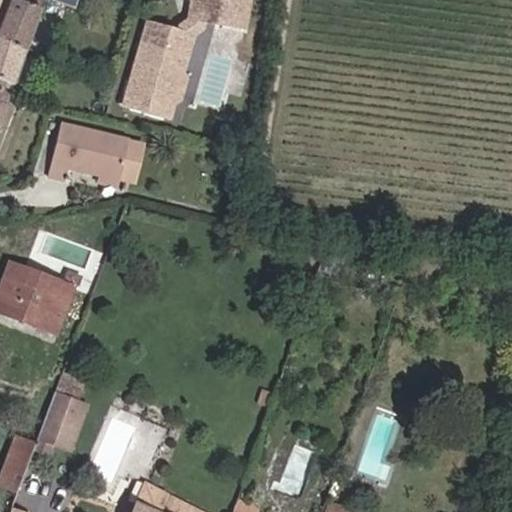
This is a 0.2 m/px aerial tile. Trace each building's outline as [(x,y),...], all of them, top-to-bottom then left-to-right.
[(0,0),(0,103),(1,103),(7,87),(8,84),(37,0),(0,0)] [(122,107),(168,121),(173,106),(179,102),(185,82),(182,76),(193,38),(203,32),(204,25),(244,33),(251,3),(239,0),(189,0),(193,4),(189,23),(180,28),(178,34),(147,25),(122,107)] [(115,176),(125,142),(55,121),(42,168),(60,173),(63,161),(96,170),(115,176)] [(125,142),(115,176),(131,181),(141,146),(125,142)] [(112,185),(115,176),(96,170),(94,180),(112,185)] [(9,265),(1,288),(65,307),(72,288),(9,265)] [(65,307),(1,288),(0,289),(0,314),(56,335),(65,307)] [(54,398),(48,413),(65,419),(70,404),(54,398)] [(86,411),(70,404),(65,419),(54,445),(72,451),(86,411)] [(39,440),(54,445),(65,419),(48,413),(39,440)] [(70,457),(72,451),(54,445),(52,451),(70,457)] [(0,494),(15,500),(34,453),(17,446),(0,486),(0,494)] [(135,511),(198,511),(147,487),(135,511)]
